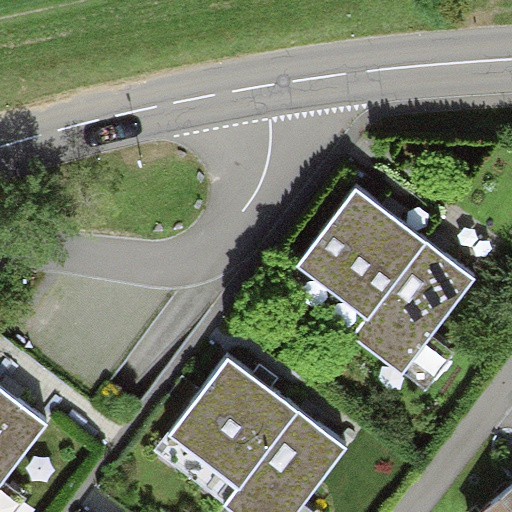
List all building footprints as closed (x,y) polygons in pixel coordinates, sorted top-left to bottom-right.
[(386,207),(358,187),(304,260),(374,310),(427,237),(386,207)] [(427,237),(374,310),(358,332),(408,368),(477,273),(438,245),(427,237)] [(257,375),(227,354),(174,427),(243,477),(297,404),(257,375)] [(0,382),(0,480),(48,420),(15,394),(0,382)] [(297,404),(243,477),(227,499),(244,511),(293,511),(346,440),(306,411),(297,404)] [(511,511),(511,485),(480,511),(511,511)]
